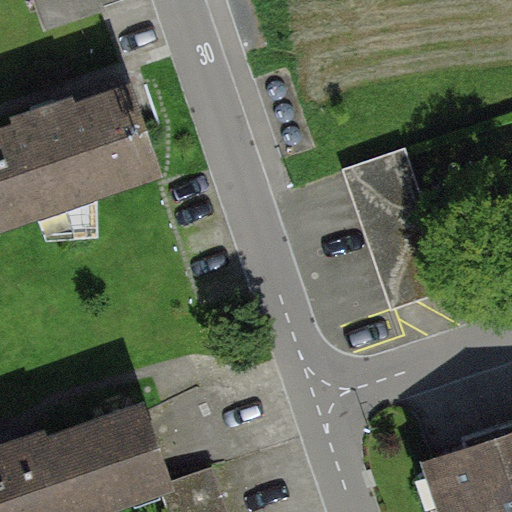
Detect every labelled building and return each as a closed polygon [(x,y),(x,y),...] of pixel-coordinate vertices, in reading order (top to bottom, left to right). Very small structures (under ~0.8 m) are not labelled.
[(155,90),(0,140),(0,167),(20,229),(183,177),(155,90)] [(401,155),(348,175),(398,311),(451,292),(401,155)] [(0,167),(0,236),(20,229),(0,167)] [(177,399),(0,462),(0,511),(121,511),(207,482),(177,399)] [(511,511),(511,433),(431,461),(448,511),(511,511)]
